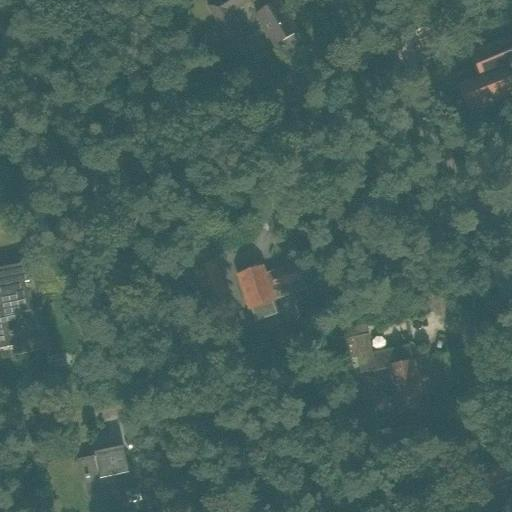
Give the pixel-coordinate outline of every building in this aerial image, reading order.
[(214,0),(206,5),(226,38),(237,55),(251,47),(233,17),(229,20),(225,14),(249,0),(258,0),(264,10),(255,15),(274,46),(296,32),(276,0),(214,0)] [(511,86),(503,64),(456,84),(467,110),(511,91),(511,86)] [(42,333),(38,314),(30,316),(30,312),(30,311),(24,283),(29,282),(25,264),(0,269),(0,349),(15,346),(13,339),(42,333)] [(237,275),(249,310),(256,307),(260,317),(277,311),(269,287),(274,285),(276,291),(303,281),(297,264),(265,275),(262,267),(237,275)] [(220,283),(216,270),(194,278),(198,290),(220,283)] [(344,340),(349,360),(357,358),(361,374),(389,368),(399,414),(422,409),(419,397),(421,396),(414,361),(412,361),(409,346),(372,354),(368,335),(344,340)] [(95,457),(80,461),(88,497),(116,491),(112,477),(128,473),(123,447),(94,454),(95,457)] [(472,469),(482,489),(511,475),(502,455),(472,469)] [(141,482),(148,509),(162,505),(156,479),(141,482)]
